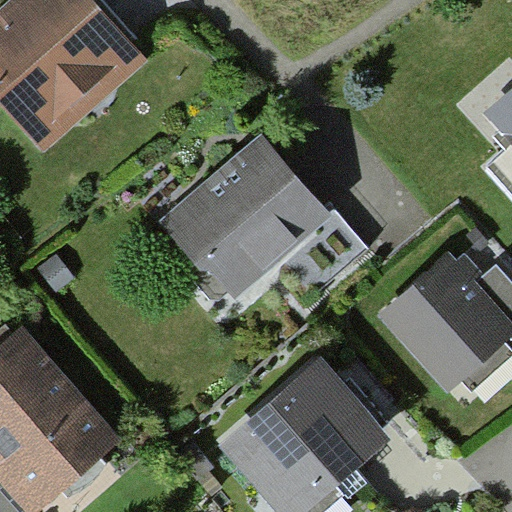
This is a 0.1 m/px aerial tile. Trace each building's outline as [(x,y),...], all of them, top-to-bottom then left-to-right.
[(0,101),(44,150),(147,57),(95,0),(14,0),(0,13),(0,101)] [(511,92),(488,115),(505,134),(499,139),(507,148),(487,166),(511,193),(511,92)] [(282,264),(311,298),(370,248),(338,211),(330,218),(286,166),(261,138),(158,228),(197,271),(195,281),(211,300),(224,297),(229,294),(236,303),(282,264)] [(376,313),(449,392),(462,380),(472,391),(511,354),(511,350),(504,342),(511,334),(511,318),(477,281),(448,248),(376,313)] [(511,280),(497,263),(477,281),(511,318),(511,280)] [(0,478),(29,511),(40,511),(125,438),(25,324),(0,346),(0,478)] [(391,441),(321,358),(219,443),(277,511),(327,511),(345,497),(336,486),(391,441)]
